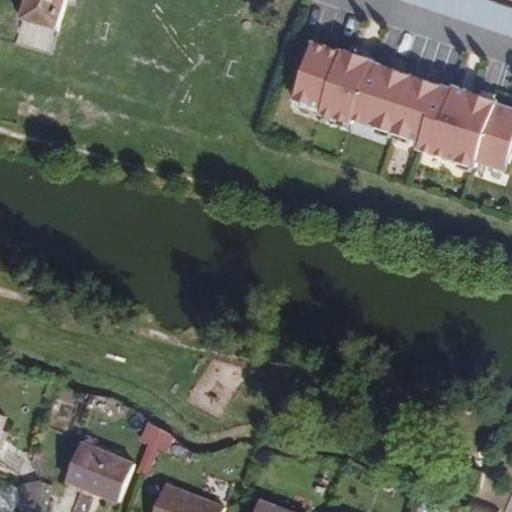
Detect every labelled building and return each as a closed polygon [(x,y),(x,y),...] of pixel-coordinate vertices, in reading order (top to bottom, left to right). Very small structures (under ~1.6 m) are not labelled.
[(51,55),(69,0),(30,0),(16,44),(51,55)] [(511,6),(491,0),(399,0),(400,1),(511,39),(511,6)] [(458,97),(375,70),(376,67),(342,56),(341,59),(313,50),(295,108),(323,118),(322,121),(354,132),(356,128),(425,151),(422,157),(481,177),(484,170),(511,178),(511,173),(511,115),(502,112),(504,108),(459,94),(458,97)] [(158,448),(172,451),(177,430),(152,425),(143,470),(153,472),(158,448)] [(124,509),(139,470),(86,449),(70,487),(124,509)] [(477,493),(483,473),(463,467),(457,487),(477,493)] [(25,511),(48,511),(49,482),(25,482),(25,511)] [(223,511),(169,488),(158,511),(223,511)] [(439,511),(459,511),(462,507),(446,499),(437,498),(432,509),(439,511)]
